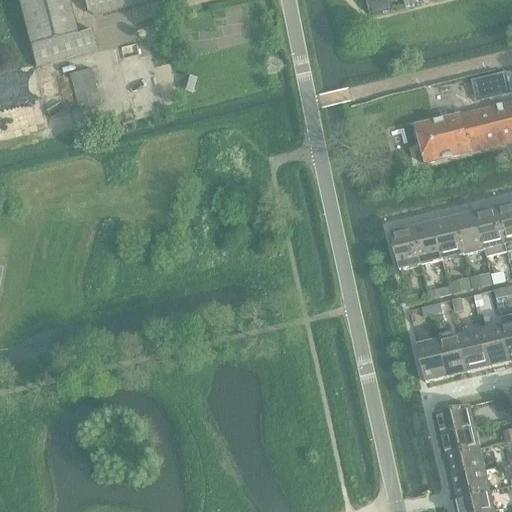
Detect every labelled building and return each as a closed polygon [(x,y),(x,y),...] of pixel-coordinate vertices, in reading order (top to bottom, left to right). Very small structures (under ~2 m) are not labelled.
[(75,36),(66,0),(18,0),(35,68),(97,50),(91,31),(75,36)] [(83,0),(86,13),(93,17),(157,0),(83,0)] [(71,74),(79,107),(101,103),(94,69),(71,74)] [(21,74),(0,78),(0,100),(40,92),(36,77),(22,80),(21,74)] [(470,155),(511,144),(511,105),(461,117),(416,128),(426,167),(471,156),(470,155)] [(511,207),(497,211),(507,255),(509,262),(511,261),(511,207)] [(497,211),(476,216),(484,253),(486,260),(507,255),(497,211)] [(476,216),(455,221),(464,257),(484,253),(476,216)] [(455,221),(434,226),(442,262),(464,257),(455,221)] [(434,226),(413,231),(421,267),(424,277),(432,275),(429,266),(442,262),(434,226)] [(413,231),(391,236),(400,273),(421,267),(413,231)] [(503,275),(492,277),(494,287),(505,285),(503,275)] [(489,276),(470,281),(472,292),(492,288),(489,276)] [(469,281),(448,286),(449,289),(451,297),(472,292),(469,281)] [(449,289),(428,294),(430,302),(451,297),(449,289)] [(505,291),(494,293),(496,301),(507,299),(505,291)] [(417,297),(406,299),(408,308),(419,305),(417,297)] [(481,297),(473,298),(476,309),(483,307),(481,297)] [(461,301),(452,303),(455,315),(464,313),(461,301)] [(440,306),(431,308),(433,317),(442,314),(440,306)] [(431,308),(422,310),(424,319),(433,317),(431,308)] [(511,317),(500,320),(502,328),(511,365),(511,364),(511,317)] [(502,328),(481,333),(490,370),(511,365),(502,328)] [(481,333),(460,338),(469,375),(490,370),(481,333)] [(460,338),(439,343),(448,380),(469,375),(460,338)] [(439,343),(418,348),(426,385),(448,380),(439,343)] [(507,400),(496,403),(497,410),(503,413),(510,412),(507,400)] [(471,409),(434,417),(439,439),(476,431),(471,409)] [(476,431),(439,439),(444,460),(481,452),(476,431)] [(481,452),(444,460),(449,481),(486,473),(481,452)] [(486,473),(449,481),(454,502),(491,494),(486,473)] [(495,511),(491,494),(454,502),(456,511),(495,511)]
